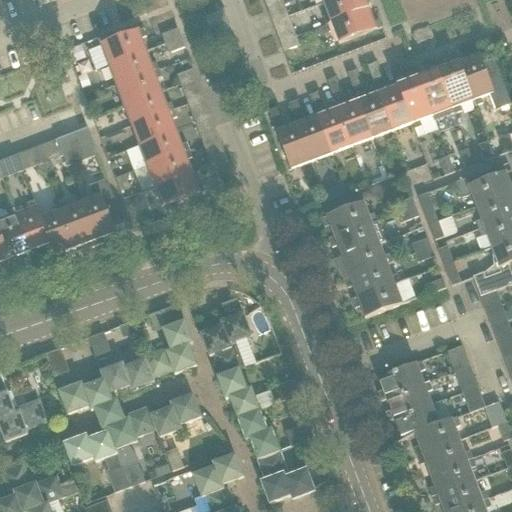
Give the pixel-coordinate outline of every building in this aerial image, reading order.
[(268,12),(284,6),(281,0),(272,0),(264,3),(268,12)] [(363,0),(333,0),(323,4),(327,17),(323,19),(326,26),(368,10),(363,0)] [(378,21),(377,22),(373,23),(368,10),(326,26),(319,29),(318,29),(321,36),(329,33),(333,32),(338,45),(381,29),(378,21)] [(280,43),(296,37),(292,28),(276,34),(280,43)] [(376,44),(385,40),(381,29),(372,33),(376,44)] [(141,40),(146,38),(143,30),(100,46),(108,67),(145,53),(141,40)] [(165,45),(181,39),(177,30),(161,36),(165,45)] [(283,53),(299,47),(296,37),(280,43),(283,53)] [(168,55),(184,49),(181,39),(165,45),(168,55)] [(156,64),(150,66),(145,53),(108,67),(116,87),(159,71),(156,64)] [(493,60),(482,64),(479,56),(466,62),(464,57),(456,60),(474,108),(482,105),(480,100),(489,97),(495,113),(511,106),(493,60)] [(474,108),(456,60),(458,65),(446,70),(444,64),(436,67),(454,115),(462,112),(460,107),(472,102),(474,108)] [(373,83),(383,79),(377,63),(367,67),(373,83)] [(423,72),(416,75),(434,123),(441,120),(454,115),(436,67),(423,72)] [(180,86),(196,80),(193,70),(177,77),(180,86)] [(156,80),(161,78),(159,71),(116,87),(123,107),(161,93),(156,80)] [(353,90),(362,87),(356,71),(347,75),(353,90)] [(86,75),(77,79),(81,89),(90,86),(86,75)] [(434,123),(416,75),(418,81),(405,85),(403,80),(396,82),(414,130),(421,128),(419,122),(431,117),(434,123)] [(333,98),(342,94),(336,79),(327,82),(333,98)] [(200,89),(199,88),(196,80),(180,86),(184,95),(200,89)] [(413,131),(414,130),(396,82),(395,83),(398,88),(385,93),(383,87),(376,90),(392,133),(412,126),(413,131)] [(372,141),(392,133),(376,90),(375,90),(377,96),(365,100),(363,95),(356,98),(372,141)] [(171,104),(166,106),(161,93),(123,107),(131,127),(174,111),(171,104)] [(323,111),(325,110),(319,94),(309,97),(317,118),(331,156),(352,148),(335,105),(337,111),(325,116),(323,111)] [(352,148),(372,141),(356,98),(355,98),(357,103),(345,108),(343,103),(335,105),(352,148)] [(303,119),(305,118),(298,101),(288,105),(296,126),(297,126),(311,164),(331,156),(317,118),(304,123),(303,119)] [(282,126),(284,126),(278,109),(268,113),(290,171),(311,164),(297,126),(296,126),(284,131),(282,126)] [(171,121),(177,119),(174,111),(131,127),(138,148),(176,134),(171,121)] [(195,126),(211,120),(208,111),(192,117),(195,126)] [(199,135),(215,129),(211,120),(195,126),(199,135)] [(67,167),(98,155),(88,129),(57,141),(63,157),(67,167)] [(186,144),(181,147),(176,134),(138,148),(146,168),(189,152),(186,144)] [(511,151),(511,145),(508,135),(498,138),(505,155),(511,151)] [(53,161),(63,157),(57,141),(47,144),(53,161)] [(485,163),(494,159),(488,143),(479,147),(485,163)] [(33,168),(43,165),(37,149),(27,152),(33,168)] [(211,167),(227,161),(223,151),(207,157),(211,167)] [(464,170),(474,166),(468,151),(458,154),(464,170)] [(186,161),(192,159),(189,152),(146,168),(154,188),(191,174),(186,161)] [(13,176),(22,172),(16,156),(7,160),(13,176)] [(444,178),(454,174),(449,158),(438,162),(444,178)] [(214,176),(230,170),(227,161),(211,167),(214,176)] [(50,162),(43,165),(45,172),(53,169),(50,162)] [(415,188),(433,181),(427,166),(409,173),(415,188)] [(202,185),(196,187),(191,174),(154,188),(162,209),(205,193),(202,185)] [(511,185),(510,186),(506,174),(468,186),(466,180),(456,183),(462,199),(471,196),(475,208),(511,193),(511,185)] [(113,227),(123,223),(107,182),(90,189),(94,200),(81,205),(96,247),(104,244),(102,240),(116,235),(113,227)] [(342,185),(322,193),(326,204),(331,202),(346,196),(342,185)] [(511,193),(475,208),(480,221),(475,223),(478,230),(511,216),(511,193)] [(428,226),(436,223),(426,196),(418,199),(428,226)] [(399,215),(414,209),(410,200),(395,206),(399,215)] [(56,262),(41,220),(34,202),(27,204),(29,210),(16,215),(14,209),(14,210),(29,252),(49,245),(55,262),(56,262)] [(81,205),(67,210),(65,204),(59,207),(75,250),(88,245),(90,250),(96,247),(81,205)] [(371,210),(366,212),(363,204),(321,220),(324,229),(329,227),(334,238),(328,240),(329,241),(376,223),(371,210)] [(62,255),(75,250),(59,207),(51,209),(53,215),(41,220),(56,262),(63,259),(62,255)] [(402,224),(417,219),(414,209),(399,215),(402,224)] [(0,235),(9,260),(29,252),(14,210),(6,212),(8,218),(0,221),(0,235)] [(511,216),(478,230),(481,238),(476,240),(480,252),(511,239),(511,216)] [(384,243),(383,239),(376,223),(329,241),(332,249),(337,247),(341,258),(336,260),(336,261),(384,243)] [(434,241),(442,238),(436,223),(428,226),(434,241)] [(0,262),(9,260),(0,235),(0,262)] [(511,239),(480,252),(481,253),(490,250),(491,251),(494,266),(485,274),(472,278),(480,299),(496,293),(511,286),(511,277),(508,266),(511,264),(511,239)] [(413,255),(428,249),(425,241),(410,246),(413,255)] [(379,246),(384,244),(384,243),(336,261),(344,281),(392,263),(389,256),(383,258),(379,246)] [(443,266),(453,262),(447,248),(438,251),(443,266)] [(417,264),(432,259),(428,249),(413,255),(417,264)] [(452,288),(461,284),(453,262),(443,266),(452,288)] [(386,266),(392,264),(392,263),(344,281),(347,290),(352,288),(357,299),(400,283),(397,276),(391,278),(386,266)] [(357,299),(351,301),(355,310),(360,308),(365,320),(383,313),(415,301),(408,281),(400,284),(400,283),(357,299)] [(428,296),(445,290),(441,281),(425,287),(428,296)] [(483,308),(499,302),(496,293),(480,299),(483,308)] [(251,338),(243,315),(237,300),(221,306),(227,321),(220,324),(222,328),(200,336),(209,358),(213,357),(221,377),(242,369),(235,348),(230,350),(229,346),(251,338)] [(180,324),(184,323),(178,306),(149,317),(155,334),(162,331),(168,347),(144,357),(147,366),(152,380),(173,372),(174,376),(197,368),(180,324)] [(504,313),(488,319),(491,329),(507,323),(504,313)] [(511,335),(511,333),(495,339),(499,349),(511,343),(511,335)] [(112,356),(111,353),(104,334),(88,340),(96,361),(112,356)] [(68,372),(67,369),(60,350),(45,356),(53,378),(68,372)] [(511,356),(503,360),(506,369),(511,366),(511,356)] [(154,384),(152,380),(147,366),(144,357),(142,357),(144,362),(124,370),(122,365),(101,373),(102,375),(105,383),(110,396),(130,388),(131,392),(154,384)] [(453,374),(469,368),(465,358),(449,364),(453,374)] [(418,373),(423,371),(420,363),(378,379),(383,392),(377,394),(380,402),(423,386),(418,373)] [(239,371),(243,370),(242,369),(221,377),(217,379),(225,401),(229,400),(237,420),(258,412),(297,397),(291,382),(268,390),(269,392),(253,397),(250,390),(246,392),(239,371)] [(105,383),(102,375),(101,373),(99,374),(102,382),(82,389),(81,387),(60,395),(68,416),(89,409),(91,413),(113,405),(110,396),(105,383)] [(15,415),(6,392),(0,375),(0,430),(5,445),(27,436),(26,432),(47,424),(38,402),(18,410),(19,413),(15,415)] [(460,394),(476,388),(473,378),(456,384),(460,394)] [(426,394),(431,393),(428,384),(423,386),(380,402),(381,403),(386,401),(390,412),(385,414),(388,422),(430,406),(426,394)] [(464,405),(481,399),(476,388),(460,394),(464,405)] [(179,428),(201,419),(193,397),(170,405),(172,409),(152,417),(156,430),(159,439),(180,432),(179,428)] [(430,406),(388,422),(388,423),(394,421),(398,432),(393,434),(396,443),(456,420),(455,418),(449,421),(442,401),(435,404),(430,406)] [(498,404),(483,409),(491,430),(497,427),(506,424),(498,404)] [(156,430),(152,417),(148,409),(126,417),(127,421),(106,429),(108,434),(115,451),(130,489),(144,484),(137,462),(139,461),(128,447),(137,444),(135,438),(156,430)] [(272,430),(266,433),(258,412),(237,420),(245,442),(249,440),(257,461),(280,453),(272,430)] [(454,429),(459,427),(456,420),(396,443),(414,436),(419,447),(413,450),(416,458),(459,442),(454,429)] [(503,443),(511,440),(506,424),(497,427),(503,443)] [(290,449),(313,440),(307,425),(284,434),(290,449)] [(130,489),(115,451),(108,434),(88,441),(86,437),(64,446),(72,467),(93,460),(95,463),(104,460),(108,471),(106,472),(114,495),(130,489)] [(469,453),(464,455),(459,442),(416,458),(420,466),(425,464),(429,476),(471,460),(469,453)] [(171,474),(184,469),(176,450),(163,455),(171,474)] [(507,471),(511,468),(511,458),(510,452),(501,455),(507,471)] [(306,471),(289,478),(280,453),(257,461),(265,482),(261,484),(269,506),(291,498),(292,502),(314,494),(313,490),(306,471)] [(243,479),(237,462),(235,457),(213,465),(214,469),(192,477),(201,500),(204,498),(209,511),(229,511),(235,510),(227,488),(224,490),(222,487),(243,479)] [(470,469),(474,468),(471,460),(429,476),(434,488),(428,490),(432,499),(474,483),(470,469)] [(31,485),(31,484),(24,465),(1,474),(10,496),(13,495),(15,498),(19,511),(32,511),(48,506),(48,505),(77,494),(73,483),(60,488),(56,476),(31,485)] [(484,494),(479,495),(474,483),(432,499),(435,507),(440,505),(442,511),(456,511),(486,501),(484,494)] [(19,511),(15,498),(0,503),(0,511),(19,511)] [(485,511),(484,510),(489,508),(486,501),(456,511),(485,511)] [(85,511),(110,511),(107,502),(84,511),(85,511)]
